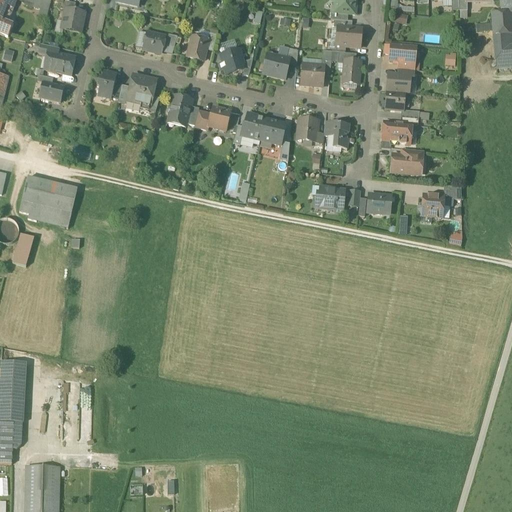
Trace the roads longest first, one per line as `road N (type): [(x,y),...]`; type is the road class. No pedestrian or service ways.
road 1 (track): [(511,264),(0,153)]
road 2 (residential): [(367,117),(168,81),(156,68),(89,53)]
road 3 (unclassified): [(459,511),(511,331)]
